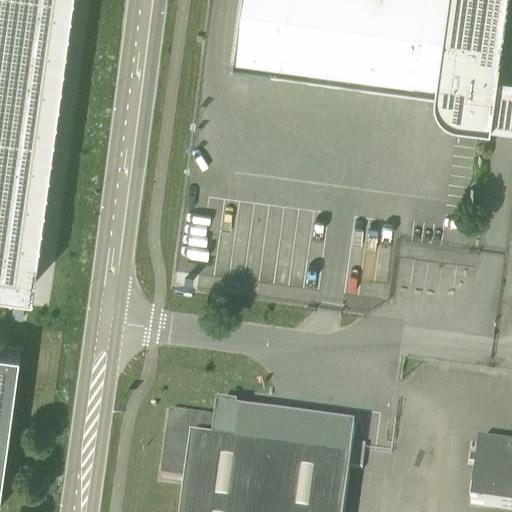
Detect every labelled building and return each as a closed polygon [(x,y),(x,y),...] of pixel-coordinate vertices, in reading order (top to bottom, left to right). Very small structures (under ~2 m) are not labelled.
[(0,0),(0,282),(35,287),(74,0),(0,0)] [(272,69),(281,0),(241,0),(233,64),(272,69)] [(457,123),(490,128),(507,0),(281,0),(272,69),(434,91),(434,93),(437,94),(440,94),(442,95),(445,97),(447,98),(449,100),(451,102),(453,104),(455,107),(456,109),(457,112),(457,115),(458,118),(458,121),(457,123)] [(0,501),(21,350),(0,347),(0,501)] [(344,511),(351,464),(355,432),(237,416),(238,412),(217,409),(216,420),(185,416),(185,415),(184,415),(183,418),(182,418),(180,418),(178,419),(176,419),(175,420),(173,422),(172,423),(171,425),(170,427),(170,428),(167,428),(167,429),(168,429),(161,479),(185,482),(181,511),(344,511)] [(511,511),(511,449),(479,444),(470,505),(511,510),(511,511)]
